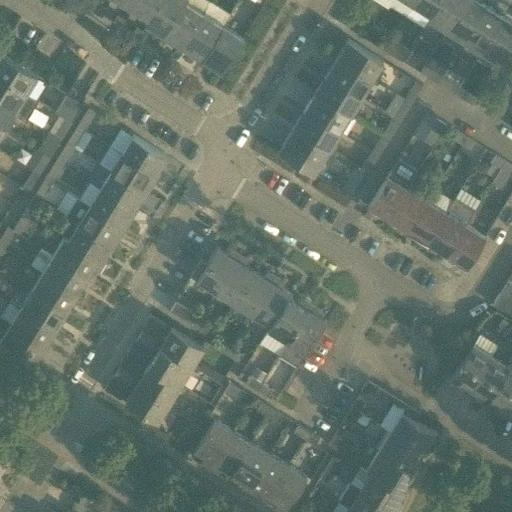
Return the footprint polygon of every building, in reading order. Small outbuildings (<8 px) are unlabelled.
[(133,0),(130,6),(148,18),(158,0),(133,0)] [(144,23),(163,35),(183,0),(158,0),(148,18),(144,23)] [(183,0),(163,35),(182,47),(203,13),(185,1),(185,0),(183,0)] [(427,18),(429,19),(439,0),(416,0),(414,4),(430,13),(427,18)] [(439,0),(429,19),(445,29),(462,0),(439,0)] [(462,0),(445,29),(463,40),(485,5),(476,0),(462,0)] [(92,11),(101,17),(107,7),(98,1),(92,11)] [(485,5),(463,40),(481,51),(503,16),(485,5)] [(203,13),(182,47),(202,59),(223,25),(203,13)] [(117,14),(111,23),(120,29),(126,19),(117,14)] [(511,41),(511,21),(503,16),(481,51),(499,63),(511,41)] [(243,38),(223,25),(202,59),(222,71),(243,38)] [(136,26),(130,35),(140,41),(146,31),(136,26)] [(336,57),(372,79),(383,61),(348,39),(336,57)] [(409,51),(403,61),(415,68),(421,58),(409,51)] [(2,54),(0,56),(0,77),(26,94),(37,76),(2,54)] [(325,74),(361,96),(372,79),(336,57),(325,74)] [(424,65),(420,72),(437,83),(441,76),(424,65)] [(315,91),(351,114),(361,96),(325,74),(315,91)] [(441,76),(437,83),(454,93),(458,87),(441,76)] [(0,101),(15,111),(26,94),(0,77),(0,101)] [(404,98),(411,103),(422,85),(415,80),(404,98)] [(458,87),(454,93),(472,104),(476,98),(458,87)] [(304,109),(340,131),(351,114),(315,91),(304,109)] [(55,111),(59,114),(71,122),(83,104),(66,93),(55,111)] [(411,103),(404,98),(395,93),(385,110),(394,116),(400,120),(411,103)] [(0,125),(4,128),(15,111),(0,101),(0,125)] [(77,125),(84,129),(95,111),(88,107),(77,125)] [(293,126),(329,148),(340,131),(304,109),(293,126)] [(48,131),(60,139),(71,122),(59,114),(48,131)] [(400,120),(394,116),(383,133),(389,138),(400,120)] [(433,146),(446,124),(436,118),(423,139),(433,146)] [(84,129),(77,125),(66,142),(73,146),(84,129)] [(329,148),(293,126),(278,151),(296,162),(301,155),(318,166),(329,148)] [(455,130),(451,137),(461,143),(466,136),(455,130)] [(37,149),(43,152),(49,156),(60,139),(48,131),(37,149)] [(372,151),(379,155),(389,138),(383,133),(372,151)] [(132,134),(121,152),(156,174),(167,156),(132,134)] [(466,136),(461,143),(472,150),(476,142),(466,136)] [(55,160),(62,164),(73,146),(66,142),(55,160)] [(379,155),(372,151),(361,168),(368,172),(379,155)] [(32,169),(39,173),(49,156),(43,152),(32,169)] [(121,152),(110,170),(146,192),(156,174),(121,152)] [(494,154),(490,161),(499,167),(504,160),(494,154)] [(301,155),(296,162),(314,173),(318,166),(301,155)] [(45,176),(52,180),(62,164),(55,160),(45,176)] [(499,167),(491,181),(502,188),(511,171),(511,164),(504,160),(499,167)] [(354,168),(350,174),(361,181),(365,175),(354,168)] [(21,187),(28,190),(39,173),(32,169),(21,187)] [(135,209),(146,192),(110,170),(100,187),(135,209)] [(390,170),(368,206),(376,211),(376,210),(388,217),(410,182),(390,170)] [(34,193),(41,197),(52,180),(45,176),(34,193)] [(410,182),(388,217),(387,218),(395,223),(396,222),(407,229),(426,199),(407,188),(410,182)] [(124,226),(135,209),(100,187),(89,204),(124,226)] [(38,222),(39,221),(30,215),(41,197),(34,193),(22,212),(38,222)] [(439,250),(445,254),(465,223),(474,208),(455,196),(445,211),(426,242),(427,243),(428,242),(439,249),(439,250)] [(68,214),(79,221),(114,244),(124,226),(89,204),(78,197),(68,214)] [(426,199),(407,229),(406,230),(426,242),(445,211),(426,199)] [(12,229),(7,226),(13,231),(14,230),(19,233),(21,229),(30,234),(38,222),(22,212),(12,229)] [(62,237),(103,261),(114,244),(79,221),(69,238),(63,235),(62,237)] [(465,223),(445,254),(446,255),(447,254),(459,261),(458,262),(466,267),(485,236),(465,223)] [(0,237),(0,246),(3,248),(13,231),(7,226),(0,237)] [(62,237),(52,254),(92,279),(103,261),(62,237)] [(216,247),(206,263),(200,259),(190,275),(215,291),(238,254),(229,248),(226,253),(216,247)] [(41,271),(77,294),(88,276),(92,279),(52,254),(41,271)] [(215,291),(234,302),(253,270),(244,264),(247,259),(238,254),(215,291)] [(252,313),(275,276),(266,270),(263,275),(253,270),(234,302),(252,313)] [(41,271),(31,288),(67,310),(77,294),(41,271)] [(289,297),(291,293),(281,287),(284,282),(275,276),(252,313),(269,324),(270,324),(288,297),(289,297)] [(511,316),(511,290),(504,285),(492,304),(511,316)] [(31,288),(20,305),(20,306),(56,328),(67,310),(31,288)] [(270,324),(269,324),(267,329),(286,341),(308,304),(300,298),(297,302),(289,297),(288,297),(270,324)] [(45,345),(56,328),(20,306),(20,305),(11,300),(0,317),(10,323),(45,345)] [(200,315),(175,300),(169,311),(193,326),(200,315)] [(297,366),(325,320),(315,314),(318,310),(308,304),(286,341),(278,355),(297,366)] [(200,315),(193,326),(205,333),(210,325),(203,321),(205,318),(200,315)] [(0,342),(34,363),(45,345),(10,323),(0,339),(0,342)] [(160,345),(198,369),(200,366),(193,362),(203,346),(171,327),(160,345)] [(143,343),(150,333),(143,328),(136,339),(143,343)] [(150,333),(143,343),(151,348),(157,337),(150,333)] [(227,354),(232,346),(221,340),(217,347),(227,354)] [(464,382),(471,386),(491,354),(472,342),(450,379),(461,386),(464,382)] [(148,364),(180,383),(190,368),(196,372),(198,369),(160,345),(148,364)] [(232,346),(227,354),(238,360),(242,353),(232,346)] [(491,354),(471,386),(478,391),(475,395),(487,402),(491,396),(490,395),(509,364),(508,364),(491,354)] [(511,362),(510,362),(508,364),(509,364),(490,395),(491,396),(498,400),(495,404),(506,410),(511,400),(511,362)] [(148,364),(137,382),(175,405),(176,403),(170,399),(180,383),(148,364)] [(127,369),(120,365),(113,376),(121,380),(127,369)] [(255,367),(251,374),(262,381),(266,374),(266,373),(255,367)] [(127,369),(121,380),(128,385),(135,374),(127,369)] [(251,375),(246,383),(257,390),(262,381),(251,375)] [(224,388),(235,394),(239,387),(229,380),(224,388)] [(272,388),(262,381),(257,390),(267,396),(272,388)] [(175,405),(137,382),(125,402),(157,422),(168,405),(173,408),(175,405)] [(351,405),(359,410),(365,400),(357,395),(351,405)] [(267,415),(271,407),(261,401),(256,408),(267,415)] [(420,413),(406,404),(390,430),(422,450),(428,441),(433,444),(439,434),(416,420),(420,413)] [(351,405),(344,417),(351,422),(359,410),(351,405)] [(267,415),(278,422),(282,414),(271,407),(267,415)] [(232,430),(213,418),(193,451),(203,457),(200,462),(209,467),(232,430)] [(188,428),(194,432),(200,423),(193,419),(188,428)] [(309,431),(297,424),(293,431),(304,438),(309,431)] [(232,430),(209,467),(218,473),(221,468),(230,474),(250,441),(232,430)] [(390,430),(379,448),(416,471),(421,463),(416,459),(422,450),(390,430)] [(309,431),(304,438),(314,444),(319,437),(309,431)] [(342,438),(334,433),(327,444),(335,449),(342,438)] [(250,441),(230,474),(240,480),(237,484),(246,490),(269,453),(250,441)] [(410,481),(416,471),(379,448),(367,468),(371,470),(400,486),(405,478),(410,481)] [(267,496),(288,464),(269,453),(246,490),(255,496),(258,491),(267,496)] [(340,460),(332,456),(325,466),(333,471),(340,460)] [(288,464),(267,496),(277,502),(274,507),(281,511),(284,511),(306,476),(288,464)] [(333,471),(325,466),(318,477),(326,482),(333,471)] [(404,489),(400,486),(371,470),(360,487),(360,488),(397,511),(403,502),(398,499),(404,489)] [(349,506),(348,506),(357,511),(396,511),(397,511),(360,488),(360,487),(349,481),(338,499),(349,506)]
